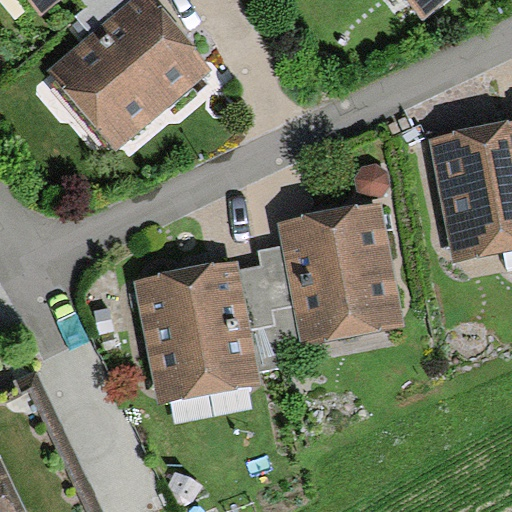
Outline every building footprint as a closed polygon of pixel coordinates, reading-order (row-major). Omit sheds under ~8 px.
[(19,0),(40,22),(64,0),(19,0)] [(148,0),(142,0),(51,75),(115,153),(210,74),(175,31),(148,0)] [(405,0),(422,21),(447,0),(405,0)] [(511,127),(490,132),(430,142),(453,267),(511,255),(511,127)] [(376,167),(364,169),(356,182),(359,194),(369,202),(383,199),(391,188),(388,174),(376,167)] [(326,217),(279,227),(284,251),(304,352),(410,332),(385,206),(326,217)] [(240,273),(260,374),(284,370),(281,356),(304,352),(284,251),(260,255),(262,270),(240,273)] [(160,406),(262,386),(260,374),(240,273),(239,266),(194,274),(137,286),(160,406)] [(0,511),(22,511),(0,464),(0,511)]
